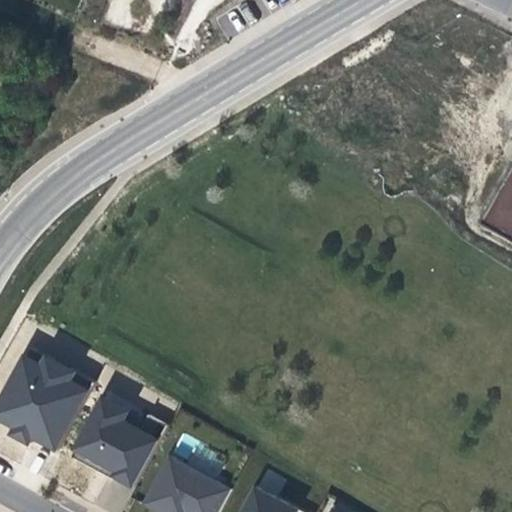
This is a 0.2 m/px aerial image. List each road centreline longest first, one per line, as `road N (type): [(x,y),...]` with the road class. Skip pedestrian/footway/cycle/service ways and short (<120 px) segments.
road 1 (tertiary): [(360,0),(100,160)]
road 2 (residential): [(123,0),(91,71),(100,160)]
road 3 (tertiary): [(100,160),(52,193),(0,253)]
